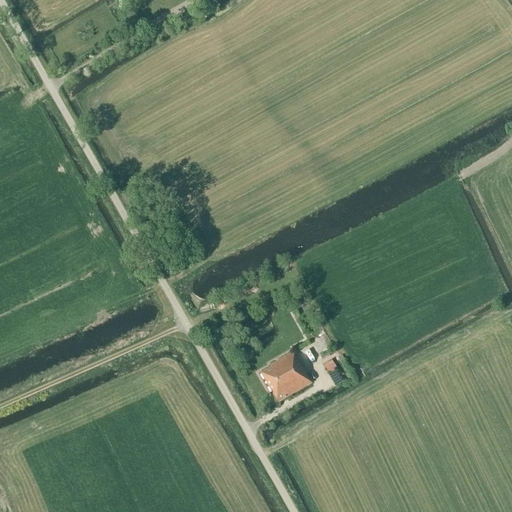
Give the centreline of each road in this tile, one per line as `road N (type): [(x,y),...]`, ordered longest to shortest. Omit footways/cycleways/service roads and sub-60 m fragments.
road 1 (unclassified): [(292,511),(0,0)]
road 2 (track): [(0,407),(186,324)]
